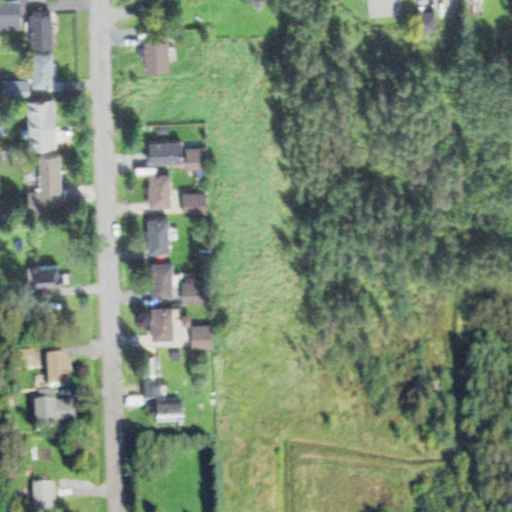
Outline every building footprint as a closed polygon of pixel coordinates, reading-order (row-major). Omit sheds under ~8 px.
[(48,0),(36,0),(37,44),(59,44),(58,10),(48,10),(48,0)] [(26,2),(1,2),(1,26),(26,26),(26,2)] [(427,12),(426,26),(438,28),(440,14),(427,12)] [(174,67),(174,37),(149,37),(149,67),(174,67)] [(58,83),(58,51),(39,51),(39,83),(58,83)] [(33,80),(13,80),(13,94),(33,94),(33,80)] [(35,144),(59,144),(59,98),(34,99),(35,144)] [(185,161),(185,141),(154,141),(154,161),(185,161)] [(193,149),(193,164),(209,164),(209,149),(193,149)] [(65,188),(64,153),(45,154),(45,190),(34,191),(34,207),(57,206),(57,189),(65,188)] [(174,173),(154,173),(154,205),(174,205),(174,173)] [(188,212),(209,212),(209,193),(188,193),(188,212)] [(154,251),(172,251),(172,219),(154,219),(154,251)] [(157,263),(157,295),(177,295),(177,263),(157,263)] [(64,268),(42,268),(42,284),(64,284),(64,268)] [(206,301),(204,282),(186,283),(187,303),(206,301)] [(158,307),(158,338),(178,338),(178,307),(158,307)] [(198,328),(198,345),(213,345),(213,328),(198,328)] [(37,355),(20,355),(20,370),(37,370),(37,355)] [(53,360),(53,389),(61,389),(61,380),(73,380),(73,360),(53,360)] [(166,387),(151,387),(151,402),(166,402),(166,387)] [(75,429),(75,407),(58,407),(58,394),(41,394),(42,429),(75,429)] [(160,424),(186,424),(186,406),(160,406),(160,424)] [(39,511),(59,511),(59,487),(40,487),(39,511)]
